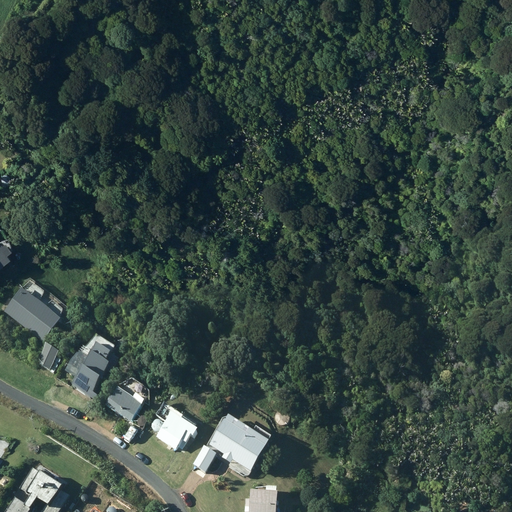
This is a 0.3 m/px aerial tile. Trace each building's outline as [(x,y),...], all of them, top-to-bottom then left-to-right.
[(0,269),(10,263),(6,258),(11,254),(5,246),(0,247),(0,269)] [(4,317),(43,347),(60,325),(21,295),(4,317)] [(73,387),(92,398),(107,371),(110,373),(119,357),(97,345),(93,351),(84,346),(69,373),(78,378),(73,387)] [(46,353),(37,367),(49,374),(58,360),(46,353)] [(106,410),(131,426),(140,412),(118,397),(113,405),(111,404),(106,410)] [(156,443),(176,455),(181,446),(186,449),(190,443),(194,445),(198,439),(170,421),(156,443)] [(217,449),(224,455),(222,458),(226,461),(228,459),(243,472),(257,455),(240,441),(237,444),(228,436),(217,449)] [(197,459),(210,472),(222,460),(209,447),(197,459)] [(62,482),(41,469),(40,471),(33,467),(20,488),(31,495),(25,504),(15,497),(6,511),(28,511),(36,500),(46,506),(43,511),(44,511),(58,511),(70,493),(59,486),(62,482)] [(83,493),(79,499),(86,503),(89,497),(83,493)] [(267,500),(251,498),(250,503),(247,502),(245,511),(276,511),(278,502),(277,502),(277,496),(267,496),(267,500)]
